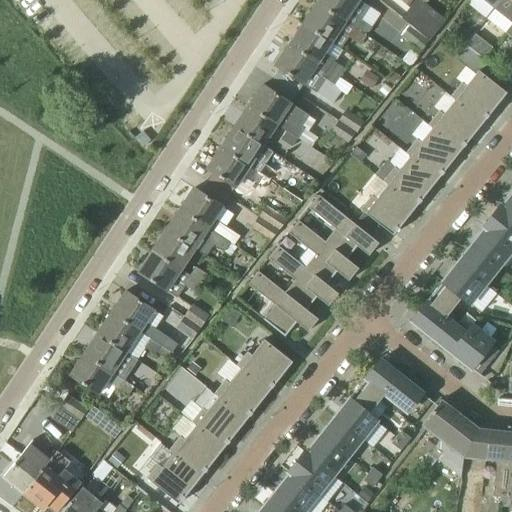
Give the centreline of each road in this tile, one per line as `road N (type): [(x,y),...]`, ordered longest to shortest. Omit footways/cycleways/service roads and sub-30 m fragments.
road 1 (residential): [(0,419),(276,0)]
road 2 (residential): [(212,511),(363,319)]
road 3 (residential): [(363,319),(511,135)]
road 4 (residential): [(363,319),(466,403),(511,416)]
